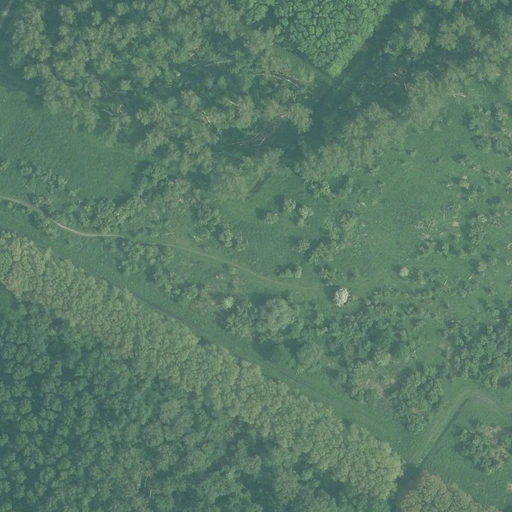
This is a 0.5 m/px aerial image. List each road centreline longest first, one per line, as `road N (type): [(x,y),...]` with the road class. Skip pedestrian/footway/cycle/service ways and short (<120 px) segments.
road 1 (unknown): [(486,511),(382,446),(0,238)]
road 2 (track): [(431,511),(229,382),(0,257)]
